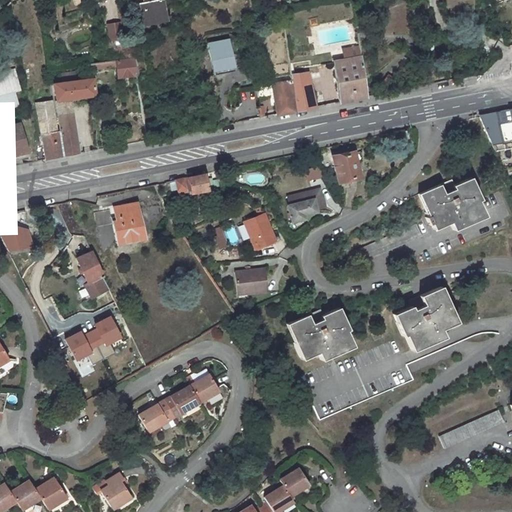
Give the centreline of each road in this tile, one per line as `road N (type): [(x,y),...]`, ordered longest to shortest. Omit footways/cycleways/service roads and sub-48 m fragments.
road 1 (residential): [(19,428),(38,446),(75,448),(132,386),(207,347),(233,355),(243,383),(234,416),(151,511)]
road 2 (primary): [(0,189),(422,107)]
road 3 (residential): [(422,107),(426,148),(396,188),(311,242),(316,275),(337,285),(511,266)]
road 4 (residential): [(511,329),(379,429),(383,462),(422,511)]
road 5 (residential): [(0,277),(25,309),(34,345),(19,428)]
